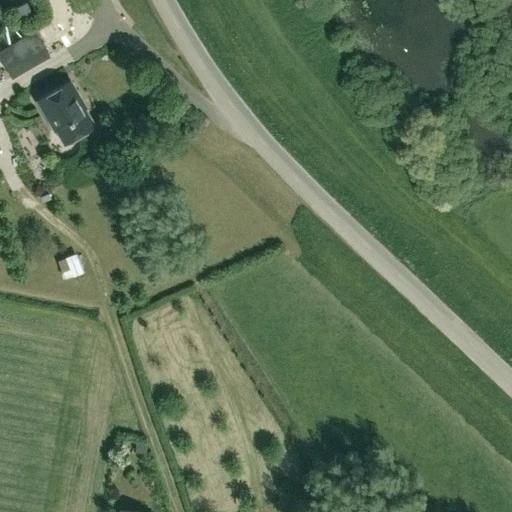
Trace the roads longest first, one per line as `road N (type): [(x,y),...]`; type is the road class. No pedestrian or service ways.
road 1 (tertiary): [(511,382),(268,153),(164,0)]
road 2 (unclassified): [(110,314),(179,511)]
